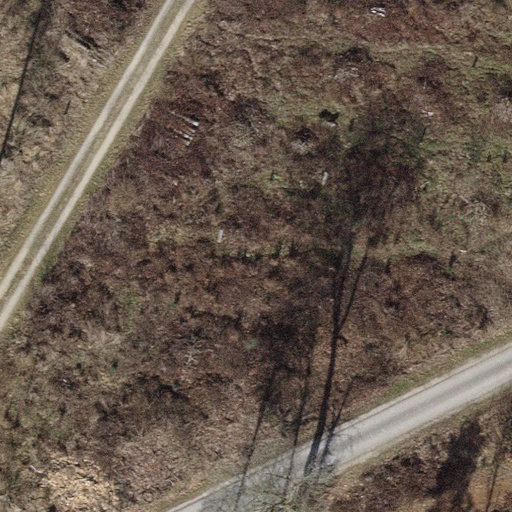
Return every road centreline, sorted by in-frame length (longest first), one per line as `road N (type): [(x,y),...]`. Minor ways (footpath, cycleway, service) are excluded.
road 1 (track): [(0,363),(215,0)]
road 2 (track): [(175,511),(511,356)]
